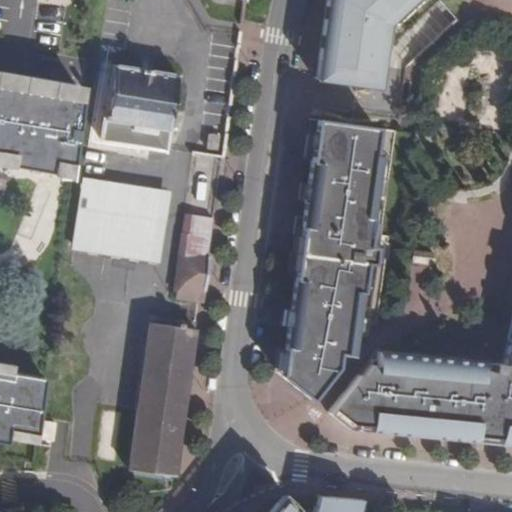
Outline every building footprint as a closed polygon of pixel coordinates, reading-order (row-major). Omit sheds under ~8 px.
[(511,0),(327,0),(315,80),(355,85),(377,88),(384,37),(424,0),(511,0)] [(107,63),(94,138),(162,148),(162,146),(173,72),(141,68),(107,63)] [(0,443),(5,444),(8,431),(36,436),(43,376),(0,368),(0,161),(70,175),(80,95),(0,80),(0,443)] [(316,140),(306,139),(303,163),(310,163),(306,188),(300,186),(297,204),(304,205),(302,220),(295,219),(293,238),(300,239),(313,240),(312,248),(311,257),(298,255),(291,254),(289,273),(296,274),(291,311),(284,310),(282,328),(289,329),(286,351),(279,351),(276,373),(311,400),(346,355),(352,356),(364,265),(371,265),(375,237),(368,236),(378,159),(371,158),(374,132),(353,129),(318,124),(317,133),(316,140)] [(218,134),(207,133),(205,147),(215,149),(218,134)] [(68,246),(146,257),(155,196),(126,191),(126,196),(117,195),(117,190),(78,184),(68,246)] [(187,211),(181,254),(207,257),(212,215),(187,211)] [(300,239),(298,255),(311,257),(312,248),(313,240),(300,239)] [(181,254),(176,297),(201,300),(207,257),(181,254)] [(422,307),(403,305),(402,315),(421,317),(422,307)] [(150,320),(128,470),(172,476),(194,327),(181,325),(182,320),(177,320),(176,324),(150,320)] [(355,378),(328,413),(349,429),(415,435),(416,429),(429,431),(429,436),(475,440),(475,434),(498,435),(496,442),(511,443),(511,321),(502,365),(491,365),(490,373),(481,370),(482,364),(375,355),(374,368),(368,367),(359,378),(355,378)] [(491,365),(482,364),(481,370),(490,373),(491,365)] [(358,511),(361,499),(328,496),(313,507),(311,511),(291,511),(290,511),(287,508),(281,502),(279,499),(267,511),(358,511)]
